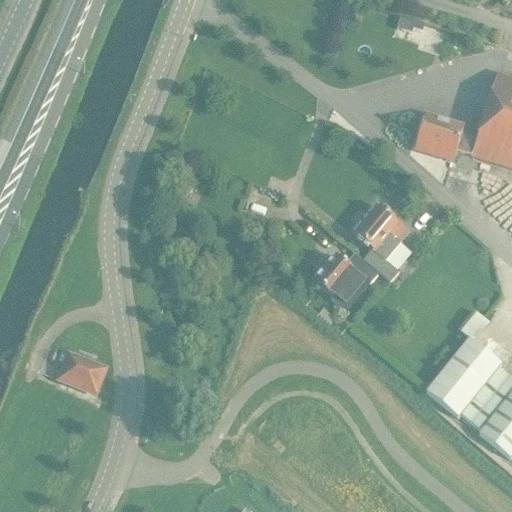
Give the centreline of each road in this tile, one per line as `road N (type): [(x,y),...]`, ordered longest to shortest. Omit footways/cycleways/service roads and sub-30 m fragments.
road 1 (unclassified): [(92,511),(109,472),(125,382),(107,253),(110,190),(183,0)]
road 2 (unknown): [(210,0),(486,234),(511,291)]
road 3 (unknown): [(218,436),(232,439),(267,401),(306,391),(347,416),(386,475),(430,511)]
road 4 (primary): [(89,0),(0,211)]
